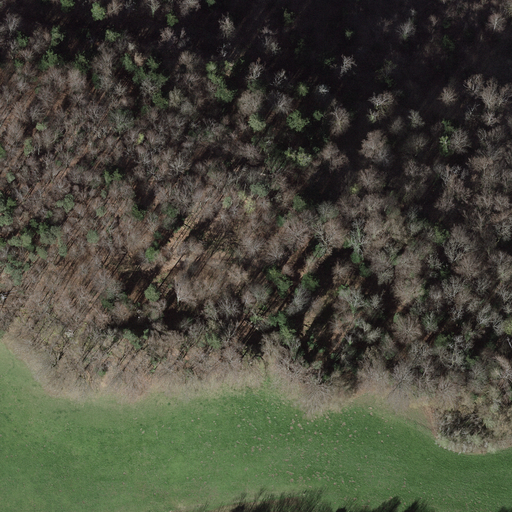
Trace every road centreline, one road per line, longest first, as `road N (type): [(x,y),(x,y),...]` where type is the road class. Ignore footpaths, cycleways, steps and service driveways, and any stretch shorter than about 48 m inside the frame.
road 1 (track): [(0,215),(77,234),(115,260),(261,260),(393,299)]
road 2 (track): [(0,15),(33,13),(185,42),(382,106)]
road 3 (track): [(191,511),(286,501),(326,511)]
